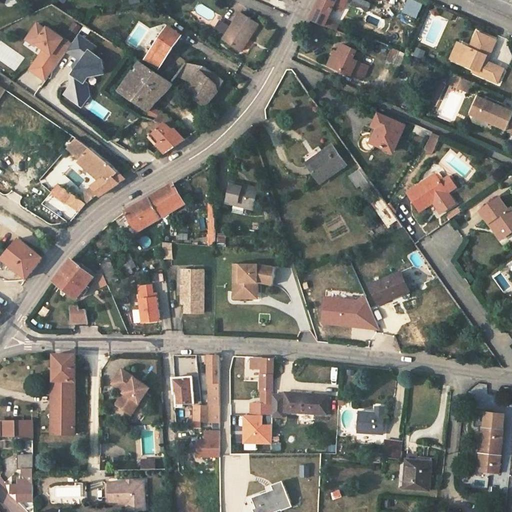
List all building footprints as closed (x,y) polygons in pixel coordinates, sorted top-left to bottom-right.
[(320,0),(311,20),(325,27),(333,30),(336,24),(328,20),(335,5),(338,6),(342,0),(320,0)] [(369,12),(369,10),(372,4),(362,0),(354,0),(353,4),(369,12)] [(421,4),(411,0),(407,0),(403,12),(416,17),(421,4)] [(224,40),(242,51),(259,25),(241,13),(224,40)] [(84,107),(97,82),(100,83),(112,60),(96,52),(100,45),(81,35),(77,42),(39,22),(28,43),(42,50),(31,72),(50,83),(53,77),(69,85),(63,96),(84,107)] [(147,60),(159,69),(183,36),(170,27),(147,60)] [(464,47),(458,62),(475,69),(474,72),(498,83),(504,70),(487,62),(485,61),(487,57),(489,57),(496,41),(478,33),(471,49),(464,47)] [(363,55),(342,45),(338,53),(335,52),(329,65),(359,79),(364,77),(369,67),(360,63),(363,55)] [(464,47),(458,45),(452,59),(458,62),(464,47)] [(414,56),(423,60),(427,51),(418,47),(414,56)] [(387,61),(394,64),(399,51),(392,48),(387,61)] [(119,92),(148,112),(147,115),(158,119),(161,113),(153,107),(157,103),(154,101),(165,86),(170,90),(174,84),(141,62),(119,92)] [(226,81),(205,67),(196,78),(189,94),(207,107),(218,93),(226,81)] [(470,82),(452,74),(448,84),(466,92),(470,82)] [(154,101),(157,103),(170,90),(165,86),(154,101)] [(511,132),(511,110),(479,96),(475,106),(480,118),(511,132)] [(480,118),(475,106),(471,115),(480,118)] [(176,123),(161,113),(158,119),(156,122),(158,122),(165,125),(166,124),(174,130),(176,123)] [(375,146),(376,144),(393,152),(405,127),(379,115),(374,126),(375,127),(371,137),(369,136),(366,136),(362,137),(360,140),(358,144),(359,148),(362,151),(364,153),(368,153),(370,152),(374,150),(375,146)] [(151,130),(155,134),(165,125),(158,122),(151,130)] [(166,124),(165,125),(155,134),(151,137),(165,153),(185,139),(175,129),(174,130),(166,124)] [(433,132),(418,126),(414,132),(430,139),(433,132)] [(429,141),(425,149),(433,152),(437,144),(440,136),(433,132),(430,139),(429,141)] [(82,158),(91,149),(77,139),(69,150),(81,160),(82,158)] [(346,165),(333,146),(322,153),(323,154),(308,165),(320,183),(346,165)] [(92,187),(100,196),(126,179),(91,148),(91,149),(82,158),(103,178),(99,181),(92,187)] [(103,178),(82,158),(81,160),(79,162),(99,181),(103,178)] [(351,177),(355,183),(358,187),(370,179),(362,169),(351,177)] [(420,212),(433,203),(431,200),(447,190),(449,193),(457,188),(450,177),(442,182),(436,174),(408,193),(420,212)] [(73,179),(69,175),(59,186),(65,190),(73,179)] [(232,182),(227,203),(254,210),(259,189),(232,182)] [(185,204),(174,183),(163,190),(150,198),(161,218),(185,204)] [(80,212),(87,205),(65,190),(59,186),(58,185),(52,192),(80,212)] [(431,200),(433,203),(449,193),(447,190),(431,200)] [(390,224),(398,219),(381,195),(373,201),(390,224)] [(150,198),(142,202),(126,212),(137,232),(161,218),(150,198)] [(481,211),(492,227),(498,224),(507,237),(511,232),(511,210),(510,208),(507,210),(499,198),(481,211)] [(502,241),(507,237),(498,224),(492,227),(502,241)] [(20,238),(11,248),(18,254),(10,264),(26,278),(43,257),(20,238)] [(174,260),(175,243),(165,243),(165,260),(174,260)] [(18,254),(11,248),(2,258),(10,264),(18,254)] [(136,267),(129,254),(126,257),(129,263),(124,266),(128,275),(134,273),(132,269),(136,267)] [(110,259),(100,264),(104,274),(108,285),(118,280),(110,259)] [(72,260),(65,269),(55,281),(77,299),(94,277),(72,260)] [(241,293),(241,264),(234,264),(234,299),(260,299),(260,283),(254,283),(254,293),(241,293)] [(273,285),(276,267),(259,264),(241,264),(241,293),(254,293),(254,283),(260,283),(273,285)] [(204,313),(204,271),(186,271),(186,287),(182,286),(182,304),(186,304),(186,313),(204,313)] [(401,272),(372,285),(380,304),(391,299),(390,298),(408,290),(401,272)] [(108,285),(104,274),(98,276),(102,287),(108,285)] [(156,285),(140,286),(141,300),(143,300),(146,325),(165,322),(162,298),(160,298),(160,293),(157,293),(156,285)] [(0,290),(0,308),(3,312),(10,301),(0,294),(0,293),(1,291),(0,290)] [(325,297),(324,327),(374,329),(375,299),(325,297)] [(79,311),(78,309),(73,308),(72,323),(88,323),(86,311),(79,311)] [(56,355),(56,380),(76,380),(76,355),(56,355)] [(210,407),(202,407),(188,407),(188,427),(194,427),(194,433),(201,433),(201,428),(201,423),(203,423),(221,423),(220,370),(220,356),(209,356),(210,407)] [(220,356),(220,370),(233,371),(233,357),(220,356)] [(263,360),(263,369),(263,375),(262,375),(261,390),(264,390),(274,391),(275,359),(263,359),(263,360)] [(150,388),(123,370),(113,385),(125,393),(125,394),(128,396),(120,408),(132,416),(150,388)] [(193,378),(175,379),(176,393),(178,393),(178,404),(195,403),(195,392),(193,392),(193,378)] [(76,380),(56,380),(54,380),(54,403),(76,404),(76,380)] [(274,395),(274,391),(264,390),(264,403),(273,404),(274,395)] [(162,392),(163,404),(171,404),(171,391),(162,392)] [(295,396),(295,393),(286,393),(286,396),(274,395),(273,404),(273,417),(284,418),(285,412),(327,416),(328,396),(308,394),(307,397),(295,396)] [(128,396),(125,394),(117,405),(120,408),(128,396)] [(75,434),(76,404),(54,403),(54,434),(75,434)] [(385,409),(376,407),(375,414),(360,413),(358,433),(383,435),(385,409)] [(2,422),(2,437),(34,437),(33,422),(2,422)] [(504,431),(483,428),(479,462),(473,462),(473,471),(499,474),(504,431)] [(216,457),(221,457),(221,432),(210,432),(210,441),(198,441),(198,457),(216,457)] [(401,460),(403,442),(385,439),(383,458),(401,460)] [(178,449),(165,449),(165,457),(178,457),(178,449)] [(34,470),(34,455),(18,456),(18,470),(25,470),(34,470)] [(125,468),(125,459),(115,459),(115,469),(125,468)] [(407,460),(404,488),(429,491),(433,463),(407,460)] [(310,466),(301,466),(301,478),(310,478),(310,466)] [(10,494),(19,502),(34,502),(34,470),(25,470),(25,475),(26,477),(26,481),(19,481),(19,485),(7,485),(10,494)] [(145,511),(145,482),(109,482),(110,504),(127,504),(127,511),(145,511)] [(254,511),(278,511),(282,511),(293,508),(283,482),(273,486),(275,491),(253,499),(257,509),(254,511)] [(343,489),(333,490),(334,498),(344,496),(343,489)]
